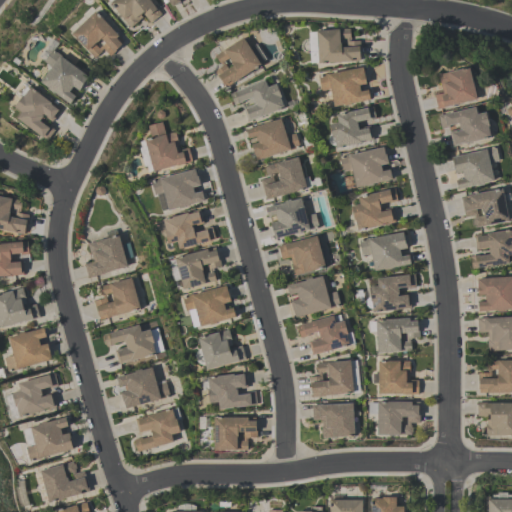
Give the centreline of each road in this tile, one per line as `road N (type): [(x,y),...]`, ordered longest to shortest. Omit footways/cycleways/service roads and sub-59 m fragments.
road 1 (residential): [(511,32),(400,9),(272,5),(218,18),(160,50),(120,88),(64,187),(55,237),(56,275),(125,511)]
road 2 (residential): [(400,9),(398,66),(448,319),(443,511)]
road 3 (residential): [(160,50),(207,114),(222,155),(281,382),(285,475)]
road 4 (residential): [(118,490),(184,475),(511,464)]
